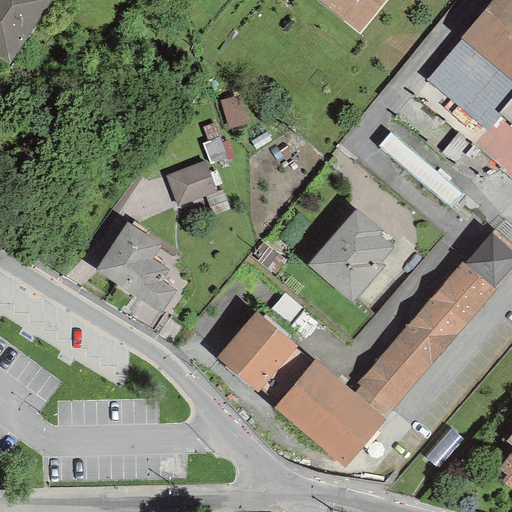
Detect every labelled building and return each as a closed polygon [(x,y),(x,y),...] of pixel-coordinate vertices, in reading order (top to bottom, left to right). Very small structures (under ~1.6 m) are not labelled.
[(0,0),(0,51),(8,57),(46,0),(0,0)] [(318,0),(359,32),(384,0),(318,0)] [(511,0),(494,0),(428,80),(487,128),(500,113),(511,122),(511,0)] [(225,95),(230,122),(247,119),(242,92),(225,95)] [(211,169),(229,162),(218,134),(200,141),(211,169)] [(446,204),(457,191),(391,134),(382,145),(446,204)] [(204,196),(217,192),(205,160),(166,176),(177,206),(204,196)] [(217,192),(204,196),(212,216),(229,210),(222,190),(217,192)] [(352,296),(379,265),(375,261),(387,246),(373,234),(376,231),(356,213),(314,264),(352,296)] [(159,306),(170,290),(156,281),(163,270),(147,259),(156,245),(128,228),(101,269),(159,306)] [(467,262),(493,284),(511,262),(511,251),(492,234),(467,262)] [(378,417),(493,284),(467,262),(362,382),(365,385),(354,397),(378,417)] [(256,385),(291,343),(258,316),(224,357),(256,385)] [(378,417),(354,397),(315,364),(280,405),(347,461),(382,420),(378,417)]
